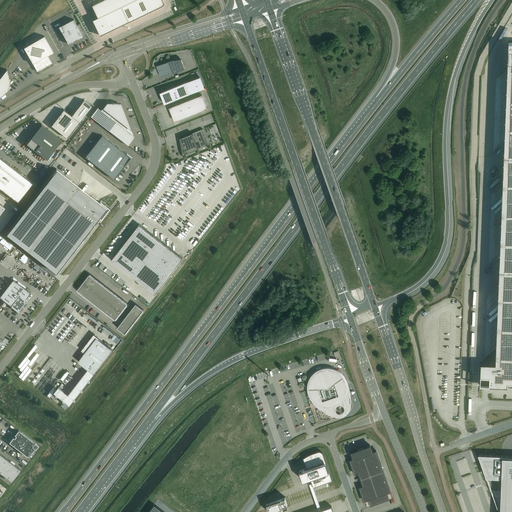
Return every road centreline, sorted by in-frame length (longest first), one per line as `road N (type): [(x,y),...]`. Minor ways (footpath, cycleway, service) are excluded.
road 1 (motorway): [(151,417),(476,0)]
road 2 (motorway): [(378,99),(64,511)]
road 3 (motorway): [(373,306),(422,280),(443,249),(448,98),(492,0)]
road 4 (unclassified): [(130,79),(151,129),(150,177),(0,369)]
road 5 (primary): [(244,17),(349,318)]
road 6 (primary): [(373,306),(269,9)]
road 7 (motorway): [(151,417),(229,361),(349,318)]
road 8 (tertiary): [(443,511),(373,306)]
road 9 (unclassified): [(130,79),(71,88),(0,128)]
road 10 (motorway): [(461,0),(378,99)]
road 11 (tertiary): [(122,57),(244,17)]
road 12 (tertiary): [(240,8),(119,50)]
